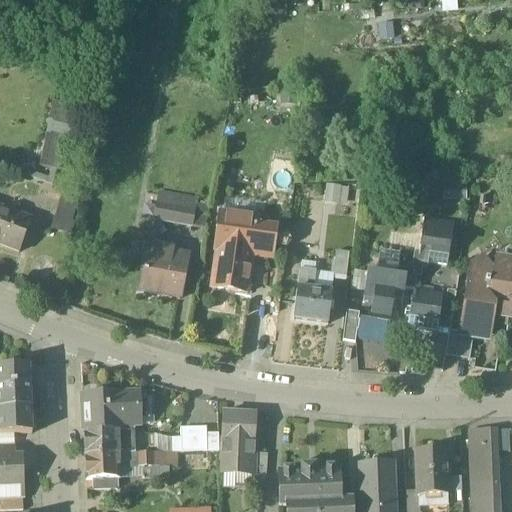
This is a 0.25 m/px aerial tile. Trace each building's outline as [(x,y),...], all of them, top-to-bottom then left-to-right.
[(87,111),(52,104),(39,170),(73,177),(87,111)] [(197,202),(158,195),(153,220),(192,228),(196,206),(197,202)] [(208,208),(196,206),(192,228),(204,230),(208,208)] [(75,213),(58,208),(54,219),(72,224),(75,213)] [(31,222),(0,209),(0,247),(18,254),(31,222)] [(257,221),(219,215),(214,251),(216,252),(211,290),(247,295),(253,257),(271,259),(275,231),(256,228),(257,221)] [(380,252),(376,276),(366,274),(363,294),(373,295),(369,323),(359,322),(358,332),(357,337),(387,341),(394,294),(403,295),(404,290),(414,292),(415,282),(415,278),(420,278),(422,269),(426,269),(427,265),(446,268),(453,224),(433,221),(432,230),(422,229),(418,253),(414,252),(411,266),(407,266),(406,271),(397,270),(399,255),(380,252)] [(172,253),(147,248),(139,293),(141,293),(141,291),(162,295),(162,298),(179,301),(187,258),(172,255),(172,253)] [(349,255),(335,253),(333,277),(346,279),(349,255)] [(495,272),(491,271),(488,268),(477,276),(476,275),(471,275),(470,280),(465,284),(469,288),(468,294),(478,296),(478,297),(466,305),(472,313),(464,319),(463,326),(491,330),(493,316),(501,317),(501,318),(511,319),(511,311),(511,262),(497,261),(496,272),(495,272)] [(314,274),(300,272),(298,291),(312,292),(314,274)] [(298,291),(297,291),(293,322),(327,326),(331,295),(312,292),(298,291)] [(420,302),(411,300),(409,310),(405,309),(403,320),(408,320),(406,330),(436,334),(441,300),(421,297),(420,302)] [(359,315),(346,313),(342,343),(355,344),(356,332),(358,332),(359,322),(358,322),(359,315)] [(474,336),(449,332),(445,358),(470,362),(474,336)] [(28,368),(0,368),(0,386),(29,385),(28,368)] [(29,385),(0,386),(0,411),(30,411),(29,385)] [(137,394),(122,395),(123,427),(138,427),(137,394)] [(122,395),(81,396),(83,434),(117,433),(117,435),(123,434),(123,427),(122,395)] [(30,411),(0,411),(0,435),(31,435),(30,411)] [(254,416),(222,414),(221,439),(253,441),(254,416)] [(206,430),(179,431),(179,441),(180,454),(207,453),(206,436),(206,430)] [(117,433),(83,434),(84,458),(118,457),(117,435),(117,433)] [(495,433),(468,434),(469,484),(497,484),(495,433)] [(206,436),(207,453),(218,452),(217,436),(206,436)] [(154,455),(180,454),(179,441),(166,441),(153,437),(154,455)] [(221,439),(220,439),(221,474),(252,475),(253,475),(254,455),(254,441),(253,441),(221,439)] [(11,448),(0,448),(0,460),(11,460),(11,448)] [(445,452),(415,453),(417,493),(417,499),(418,499),(447,498),(446,494),(446,480),(445,452)] [(151,456),(130,456),(130,465),(131,471),(141,470),(158,470),(158,464),(157,455),(151,456)] [(174,455),(157,455),(158,464),(166,464),(166,469),(174,469),(174,455)] [(267,456),(254,455),(253,475),(252,475),(251,487),(264,488),(267,456)] [(126,457),(118,457),(118,465),(130,465),(130,456),(126,457)] [(118,457),(84,458),(85,482),(91,482),(117,481),(119,481),(118,465),(118,457)] [(11,460),(0,460),(0,490),(21,490),(20,460),(11,460)] [(391,467),(360,468),(361,511),(393,511),(393,509),(391,467)] [(315,474),(315,468),(300,469),(301,475),(279,476),(278,492),(279,509),(286,508),(286,511),(350,511),(350,504),(339,505),(337,473),(315,474)] [(158,470),(141,470),(142,480),(158,479),(158,470)] [(455,479),(446,480),(446,494),(456,493),(455,479)] [(117,481),(91,482),(92,492),(117,491),(117,481)] [(499,511),(497,484),(469,484),(469,511),(499,511)] [(417,493),(405,493),(405,509),(405,511),(418,511),(418,499),(417,499),(417,493)] [(21,511),(21,502),(0,502),(0,511),(21,511)]
